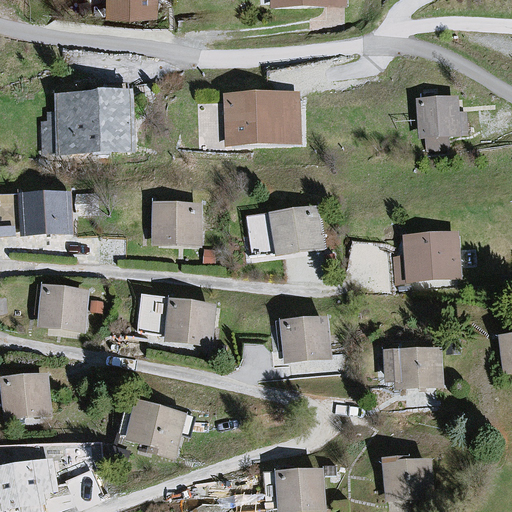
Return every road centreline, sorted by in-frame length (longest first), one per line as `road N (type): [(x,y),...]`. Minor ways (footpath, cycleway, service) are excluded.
road 1 (residential): [(134,511),(315,446),(328,425),(318,405),(0,341)]
road 2 (residential): [(0,20),(181,55),(393,37)]
road 3 (residential): [(393,37),(511,94)]
road 4 (residential): [(393,37),(457,23),(511,25)]
